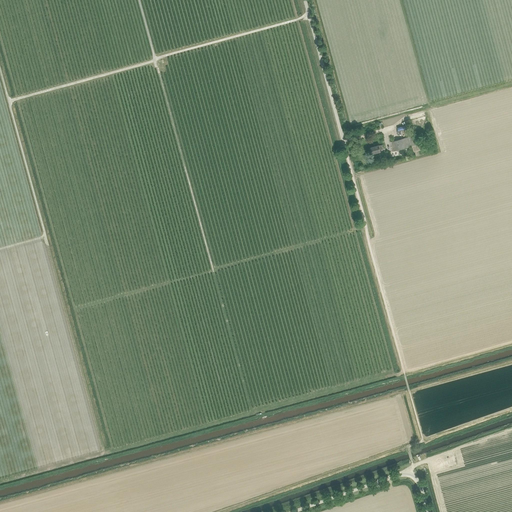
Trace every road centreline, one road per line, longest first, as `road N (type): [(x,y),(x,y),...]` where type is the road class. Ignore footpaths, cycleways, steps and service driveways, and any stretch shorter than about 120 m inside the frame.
road 1 (unknown): [(0,62),(10,101),(308,16)]
road 2 (unclassified): [(293,511),(402,473),(418,481),(427,511)]
road 3 (unclassified): [(345,151),(304,0)]
